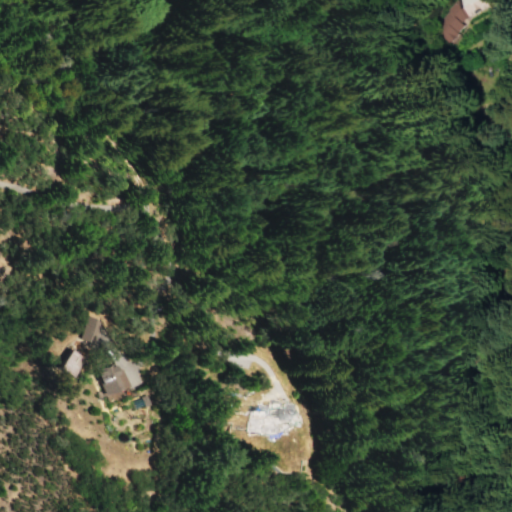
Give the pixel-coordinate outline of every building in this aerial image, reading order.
[(430,0),(437,15),(472,0),(430,0)] [(438,28),(426,3),(403,14),(415,39),(438,28)] [(81,338),(95,344),(105,322),(91,316),(81,338)] [(68,378),(84,360),(71,349),(56,367),(68,378)] [(129,393),(121,369),(115,371),(113,363),(93,370),(103,401),(129,393)]
